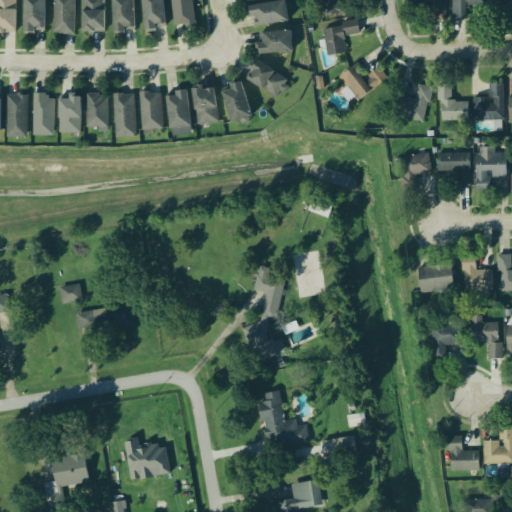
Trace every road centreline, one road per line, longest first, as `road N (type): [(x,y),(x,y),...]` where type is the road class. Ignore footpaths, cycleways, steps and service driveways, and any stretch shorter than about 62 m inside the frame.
road 1 (residential): [(0,405),(182,378),(196,393),(216,511)]
road 2 (residential): [(0,62),(141,63),(225,50)]
